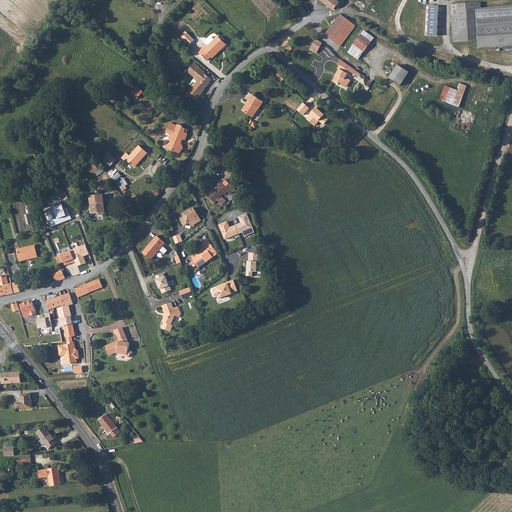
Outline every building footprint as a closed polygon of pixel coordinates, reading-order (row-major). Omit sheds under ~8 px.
[(319,0),(319,1),(324,4),(325,3),(336,11),(340,6),(338,4),(340,2),(337,0),(319,0)] [(362,12),(371,0),(356,0),(353,5),(362,12)] [(438,35),(439,5),(427,5),(425,35),(438,35)] [(457,12),(476,11),(481,11),(480,5),(451,6),(452,19),(458,19),(457,12)] [(478,42),(477,21),(476,11),(457,12),(458,19),(452,19),(454,43),(478,42)] [(286,32),(298,19),(291,13),(274,32),(279,37),(284,31),(286,32)] [(325,35),(340,47),(344,43),(356,27),(341,15),(338,18),(336,17),(332,22),(334,24),(325,35)] [(511,18),(477,21),(478,42),(478,51),(511,47),(511,18)] [(368,29),(351,51),(362,59),(378,37),(368,29)] [(186,31),(181,36),(190,45),(195,39),(186,31)] [(208,47),(206,45),(202,49),(203,50),(199,53),(207,61),(211,58),(211,59),(221,49),(223,50),(227,46),(218,37),(214,40),(208,47)] [(205,43),(206,45),(208,47),(214,40),(211,37),(210,37),(205,42),(205,43)] [(290,38),(286,42),(283,46),(289,52),(292,49),(290,47),(292,44),(291,42),(293,40),(290,38)] [(315,44),(310,51),(313,53),(315,50),(317,52),(322,44),(317,40),(315,44)] [(305,47),(310,51),(315,44),(310,41),(305,47)] [(339,65),(340,66),(339,70),(340,71),(336,76),(337,77),(334,84),(339,87),(340,86),(345,88),(348,88),(351,82),(348,79),(351,73),(355,76),(358,72),(342,61),(339,65)] [(203,93),(204,91),(213,80),(205,73),(207,72),(196,63),(189,71),(199,82),(188,95),(196,102),(204,93),(203,93)] [(403,63),(394,76),(404,84),(413,71),(403,63)] [(276,76),(283,82),(287,76),(281,71),(276,76)] [(459,107),(466,86),(460,84),(457,90),(445,86),(440,101),(452,105),(459,107)] [(143,93),(138,89),(132,95),(137,100),(143,93)] [(264,102),(253,95),(248,102),(249,103),(244,111),(254,117),(264,102)] [(304,103),(297,110),(304,115),(310,108),(304,103)] [(326,115),(317,107),(307,118),(316,126),(320,121),(325,125),(329,119),(325,116),(326,115)] [(179,138),(183,140),(186,133),(183,132),(184,129),(182,127),(181,126),(175,123),(175,124),(169,122),(165,132),(168,134),(166,138),(167,139),(163,147),(176,153),(178,147),(176,146),(179,138)] [(147,154),(138,146),(129,156),(125,154),(121,159),(124,162),(125,160),(133,167),(142,156),(144,157),(147,154)] [(113,161),(106,154),(102,159),(109,166),(113,161)] [(97,169),(94,166),(86,170),(89,175),(97,169)] [(118,183),(123,190),(130,186),(125,178),(118,183)] [(234,182),(231,179),(228,182),(226,180),(216,191),(214,188),(207,195),(215,203),(218,200),(223,205),(226,201),(223,197),(221,199),(220,197),(228,189),(233,193),(236,190),(231,184),(234,182)] [(104,213),(102,195),(89,196),(90,214),(104,213)] [(50,222),(52,226),(72,218),(68,208),(65,210),(63,205),(62,205),(60,201),(55,203),(57,207),(55,208),(59,218),(50,222)] [(201,220),(194,207),(186,211),(187,212),(186,212),(185,217),(181,219),(184,225),(189,222),(191,225),(201,220)] [(252,228),(247,213),(239,216),(241,222),(230,226),(227,220),(219,223),(224,238),(252,228)] [(174,236),(176,244),(184,241),(181,234),(174,236)] [(164,242),(156,236),(142,252),(150,259),(164,242)] [(218,253),(207,239),(202,243),(207,248),(208,250),(202,254),(201,253),(193,258),(200,267),(218,253)] [(72,250),(57,257),(60,264),(65,262),(66,265),(76,261),(78,266),(87,263),(85,256),(90,254),(86,244),(72,250)] [(36,257),(33,245),(15,249),(18,261),(36,257)] [(258,263),(259,254),(249,253),(248,262),(246,262),(245,276),(251,277),(252,272),(256,272),(257,263),(258,263)] [(61,271),(51,274),(54,281),(64,278),(61,271)] [(12,293),(10,283),(5,285),(3,276),(0,276),(0,288),(2,296),(12,293)] [(85,284),(88,293),(102,287),(99,278),(85,284)] [(236,290),(233,280),(227,282),(227,283),(216,287),(219,297),(231,293),(230,292),(236,290)] [(19,282),(10,283),(12,293),(19,291),(18,289),(21,288),(19,282)] [(74,289),(77,297),(88,293),(85,284),(74,289)] [(189,287),(179,291),(182,298),(192,294),(189,287)] [(69,305),(73,304),(69,293),(59,296),(62,305),(62,308),(69,305)] [(40,296),(31,299),(32,301),(33,307),(43,303),(40,296)] [(50,300),(52,309),(62,305),(59,296),(50,300)] [(33,307),(32,301),(19,305),(23,317),(36,314),(33,307)] [(170,303),(161,307),(163,314),(164,313),(164,316),(162,322),(171,326),(175,317),(178,318),(180,314),(177,307),(173,309),(170,303)] [(62,318),(71,316),(69,305),(62,308),(61,308),(62,318)] [(37,315),(38,328),(51,327),(50,313),(45,313),(45,316),(43,316),(43,314),(37,315)] [(63,326),(72,324),(71,316),(62,318),(58,319),(59,327),(63,326)] [(75,336),(72,324),(63,326),(66,337),(72,337),(75,336)] [(131,356),(132,354),(128,344),(122,327),(115,330),(120,340),(119,341),(118,339),(108,344),(111,353),(118,350),(119,352),(126,353),(131,356)] [(74,349),(73,342),(67,343),(67,345),(58,347),(60,357),(65,357),(66,360),(70,363),(77,362),(76,357),(79,356),(77,349),(74,349)] [(20,383),(19,373),(1,374),(2,384),(20,383)] [(31,403),(29,394),(20,395),(21,403),(16,404),(17,409),(29,408),(29,403),(31,403)] [(121,433),(107,415),(98,420),(109,434),(110,433),(114,437),(121,433)] [(57,443),(44,427),(36,433),(49,449),(57,443)] [(4,448),(4,456),(15,456),(14,447),(4,448)] [(24,459),(16,460),(17,467),(32,465),(31,458),(24,459)] [(49,477),(51,487),(61,485),(58,467),(48,469),(48,471),(39,472),(40,478),(49,477)]
